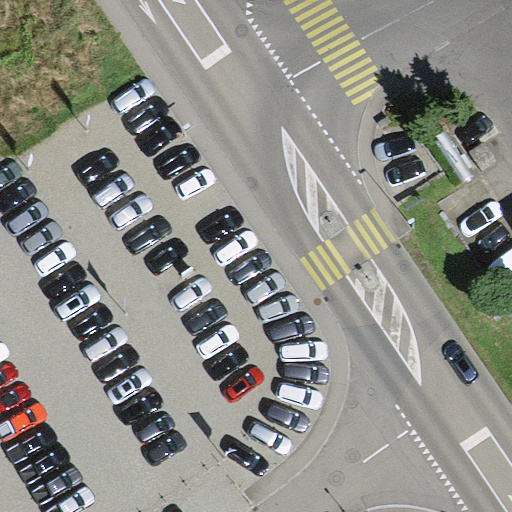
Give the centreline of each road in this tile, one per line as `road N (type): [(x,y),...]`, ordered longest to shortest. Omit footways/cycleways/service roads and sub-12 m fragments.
road 1 (secondary): [(245,106),(447,401)]
road 2 (residential): [(245,106),(339,47),(439,0)]
road 3 (residential): [(447,401),(297,511)]
road 4 (secondary): [(173,0),(245,106)]
